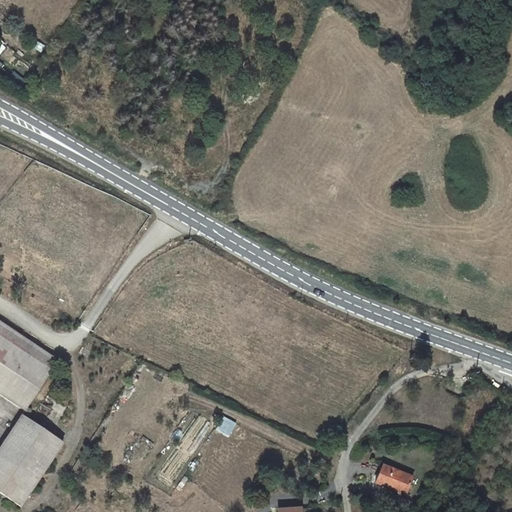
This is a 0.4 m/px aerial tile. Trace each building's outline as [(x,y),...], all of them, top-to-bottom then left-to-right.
[(27,407),(58,360),(0,321),(0,394),(24,410),(27,407)] [(31,410),(27,407),(24,410),(22,414),(26,417),(31,410)] [(22,414),(0,446),(0,492),(22,507),(64,442),(26,417),(22,414)] [(222,416),(215,430),(230,436),(236,422),(222,416)] [(405,494),(412,477),(382,465),(375,482),(405,494)]
